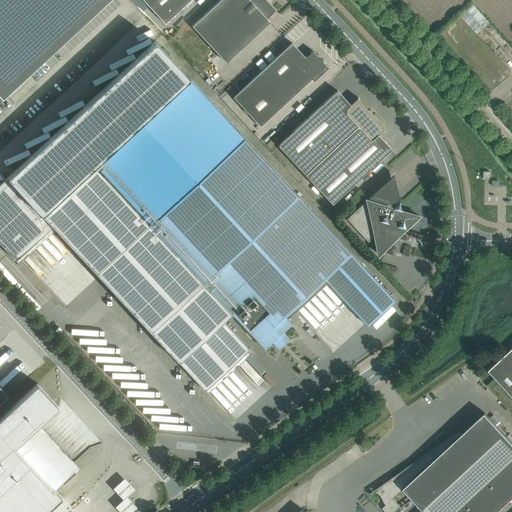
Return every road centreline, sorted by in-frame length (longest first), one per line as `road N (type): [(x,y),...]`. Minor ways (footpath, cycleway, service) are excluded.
road 1 (unclassified): [(453,240),(443,290),(398,355),(192,504)]
road 2 (unclassified): [(310,0),(430,133),(452,194),(453,240)]
road 3 (unclassified): [(192,504),(0,295)]
road 4 (unclassified): [(511,141),(382,0)]
road 5 (unknown): [(0,130),(118,18),(124,0)]
